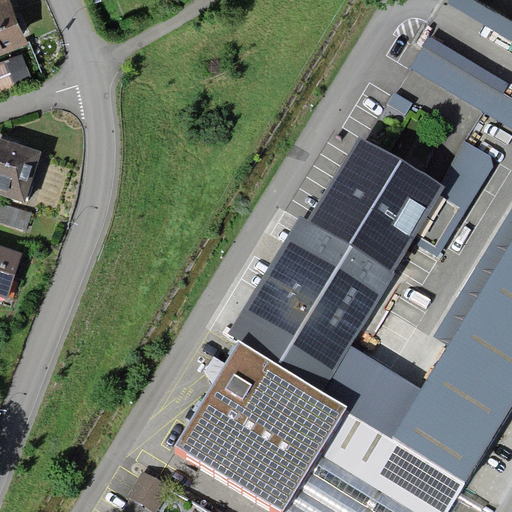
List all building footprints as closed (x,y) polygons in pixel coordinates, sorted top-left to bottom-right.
[(0,0),(0,47),(28,36),(12,0),(0,0)] [(456,0),(511,35),(511,16),(485,0),(456,0)] [(429,41),(411,70),(511,133),(511,102),(504,97),(508,91),(429,41)] [(221,57),(200,68),(207,82),(228,72),(221,57)] [(0,199),(25,207),(42,156),(0,142),(0,199)] [(240,344),(321,395),(350,348),(414,245),(438,257),(492,170),(491,158),(466,142),(440,191),(372,148),(318,232),(306,224),(229,337),(240,344)] [(0,225),(26,233),(32,214),(0,204),(0,225)] [(511,247),(507,256),(422,392),(393,441),(465,486),(511,410),(511,247)] [(0,299),(7,302),(22,256),(0,248),(0,299)] [(267,511),(449,511),(465,486),(393,441),(321,395),(240,344),(174,456),(267,511)] [(422,392),(350,348),(321,395),(393,441),(422,392)] [(142,476),(128,499),(149,511),(153,511),(166,490),(142,476)]
